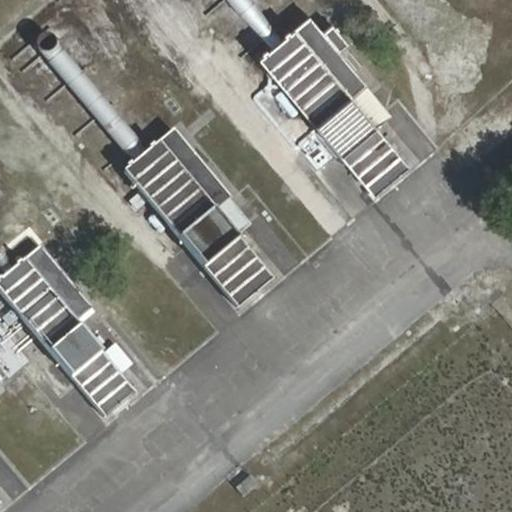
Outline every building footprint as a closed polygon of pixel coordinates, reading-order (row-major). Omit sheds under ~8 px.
[(361,22),(317,57),(432,196),(460,173),(415,119),(429,102),(361,22)] [(46,57),(127,150),(139,141),(57,47),(46,57)] [(290,217),(224,135),(181,170),(295,307),(329,282),(283,227),(290,217)] [(165,415),(199,383),(153,335),(164,322),(95,242),(50,280),(150,399),(165,415)] [(27,441),(40,432),(0,386),(0,469),(28,502),(36,511),(53,511),(74,494),(70,489),(27,441)]
